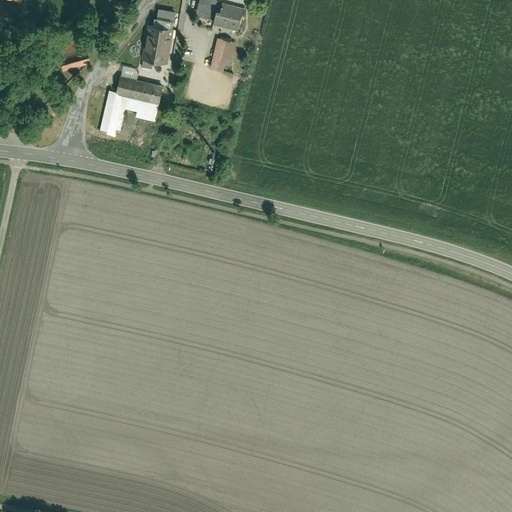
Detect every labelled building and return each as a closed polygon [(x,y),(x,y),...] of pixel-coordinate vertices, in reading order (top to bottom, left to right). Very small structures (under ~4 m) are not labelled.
[(247,4),(236,2),(236,0),(201,0),(198,14),(218,19),(217,23),(242,28),(247,4)] [(174,31),(149,26),(142,60),(168,65),(174,31)] [(236,43),(218,39),(211,69),(224,72),(225,65),(230,66),(236,43)] [(164,87),(121,78),(118,93),(110,91),(100,133),(116,136),(117,131),(121,132),(125,110),(137,113),(136,118),(156,123),(164,87)] [(27,117),(34,114),(31,109),(25,112),(27,117)]
